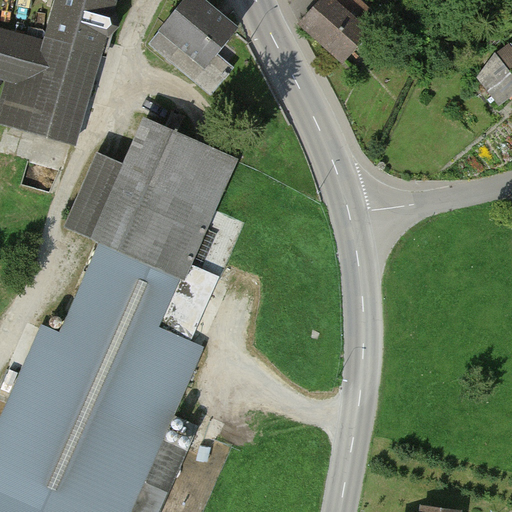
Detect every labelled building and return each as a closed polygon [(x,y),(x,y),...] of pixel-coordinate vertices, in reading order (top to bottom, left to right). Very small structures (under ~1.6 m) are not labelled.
[(0,122),(75,143),(115,0),(114,0),(54,0),(44,36),(0,24),(0,77),(2,78),(0,85),(0,122)] [(202,0),(183,0),(149,42),(210,92),(232,65),(217,52),(237,28),(202,0)] [(330,0),(323,0),(301,27),(348,68),(375,38),(330,0)] [(511,95),(511,50),(508,46),(496,55),(479,78),(500,105),(511,95)] [(132,511),(206,347),(163,329),(185,280),(193,284),(248,160),(156,119),(135,167),(103,153),(69,229),(101,243),(62,332),(43,323),(0,419),(0,511),(132,511)] [(468,511),(412,503),(410,511),(468,511)]
